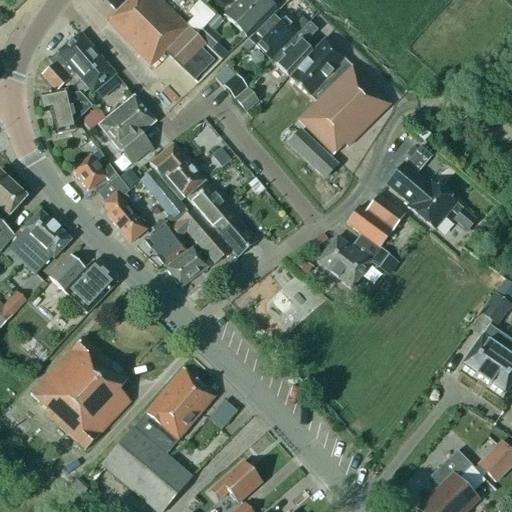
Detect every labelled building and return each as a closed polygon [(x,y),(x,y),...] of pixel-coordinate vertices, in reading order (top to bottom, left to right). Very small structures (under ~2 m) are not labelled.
[(131,0),(104,0),(118,14),(131,0)] [(108,23),(150,68),(166,53),(193,82),(213,62),(201,51),(206,46),(161,0),(131,0),(118,14),(108,23)] [(264,0),(239,0),(222,18),(247,40),(276,10),(264,0)] [(215,19),(204,8),(198,2),(188,13),(195,18),(187,26),(199,36),(215,19)] [(299,34),(278,13),(250,42),(272,62),(287,47),(299,34)] [(217,17),(215,19),(199,36),(197,37),(211,50),(220,41),(213,34),(223,24),(217,17)] [(300,34),(299,34),(287,47),(290,50),(275,67),(289,79),(311,54),(302,45),(306,41),(308,43),(318,33),(310,25),(300,34)] [(69,83),(67,81),(74,74),(93,96),(116,77),(80,35),(48,62),(53,69),(43,79),(55,92),(60,91),(69,83)] [(298,122),(333,157),(345,146),(348,149),(390,107),(325,41),(290,80),(316,105),(298,122)] [(227,68),(214,79),(222,88),(235,77),(227,68)] [(236,104),(247,91),(235,77),(222,88),(236,104)] [(264,104),(280,85),(274,80),(258,99),(264,104)] [(258,104),(247,91),(236,104),(245,115),(258,104)] [(76,132),(76,133),(82,132),(81,119),(92,108),(80,94),(68,97),(67,92),(42,98),(45,115),(50,113),(55,137),(76,132)] [(99,128),(120,153),(115,157),(127,171),(151,150),(140,137),(155,124),(134,99),(99,128)] [(301,132),(288,146),(324,181),(337,167),(301,132)] [(150,166),(154,172),(181,203),(205,183),(173,146),(150,166)] [(73,172),(88,193),(106,179),(109,182),(117,176),(99,153),(73,172)] [(409,206),(412,208),(430,186),(404,165),(386,187),(409,206)] [(130,171),(120,179),(129,190),(139,182),(130,171)] [(181,203),(154,172),(138,184),(169,219),(164,223),(163,222),(152,230),(154,233),(144,242),(165,269),(187,252),(179,242),(186,236),(176,224),(189,215),(180,204),(181,203)] [(0,175),(0,251),(14,237),(2,226),(27,199),(0,175)] [(125,205),(130,201),(125,196),(128,193),(116,178),(96,195),(104,205),(102,207),(109,216),(108,217),(131,245),(146,232),(125,205)] [(196,210),(232,252),(238,259),(256,244),(206,184),(187,200),(196,210)] [(454,221),(468,233),(477,222),(432,184),(430,186),(412,208),(409,206),(407,209),(434,231),(450,212),(457,217),(454,221)] [(378,197),(366,213),(393,233),(405,217),(378,197)] [(360,238),(388,258),(393,252),(384,245),(393,233),(366,213),(359,209),(347,225),(361,236),(360,238)] [(189,215),(176,224),(186,236),(214,268),(232,252),(196,210),(189,215)] [(51,259),(52,260),(53,261),(71,242),(41,213),(23,231),(24,232),(6,251),(34,277),(51,259)] [(388,258),(360,238),(351,250),(337,239),(317,265),(352,291),(371,265),(379,271),(387,277),(397,265),(388,258)] [(165,271),(181,291),(208,269),(192,250),(165,271)] [(85,272),(70,258),(50,280),(67,296),(78,285),(86,293),(80,298),(93,310),(98,304),(99,305),(116,285),(93,263),(85,272)] [(494,297),(494,298),(480,317),(498,329),(511,310),(494,297)] [(0,305),(0,330),(12,316),(0,305)] [(511,343),(489,327),(462,367),(504,396),(511,385),(511,343)] [(18,394),(29,405),(34,399),(49,413),(46,416),(85,453),(131,403),(119,392),(129,381),(106,359),(103,362),(97,356),(100,353),(84,339),(39,387),(31,379),(18,394)] [(214,400),(183,371),(163,393),(144,415),(133,429),(117,449),(101,468),(128,491),(152,511),(164,511),(192,479),(166,457),(177,444),(177,443),(195,422),(214,400)] [(227,397),(211,413),(223,425),(240,409),(227,397)] [(481,471),(493,484),(511,464),(511,454),(505,447),(481,471)] [(430,479),(441,489),(420,510),(421,511),(467,511),(477,502),(457,482),(471,468),(457,453),(430,479)] [(210,494),(218,502),(228,494),(238,505),(261,485),(243,465),(210,494)]
